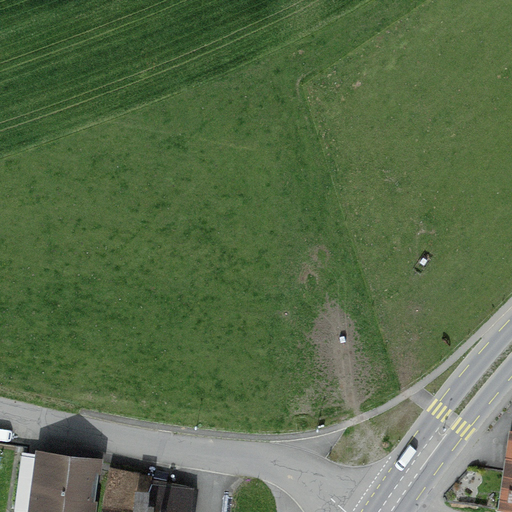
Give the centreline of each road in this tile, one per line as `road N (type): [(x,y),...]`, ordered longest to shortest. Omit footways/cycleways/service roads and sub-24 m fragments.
road 1 (residential): [(296,475),(0,413)]
road 2 (secondary): [(383,511),(511,345)]
